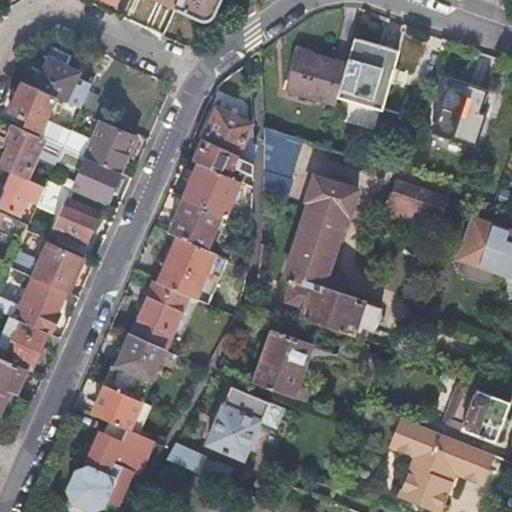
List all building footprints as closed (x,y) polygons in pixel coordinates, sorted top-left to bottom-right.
[(216,0),(175,0),(173,7),(197,17),(203,19),(207,17),(210,14),(216,0)] [(399,51),(355,39),(347,67),(338,96),(382,109),(399,51)] [(53,97),(81,108),(82,106),(91,84),(76,78),(78,71),(66,66),(71,55),(53,48),(36,89),(53,97)] [(285,89),(336,104),(338,96),(347,67),(297,53),(285,89)] [(480,113),(487,91),(449,79),(431,132),(475,147),(483,122),(485,115),(480,113)] [(48,139),(64,146),(64,145),(70,131),(43,119),(53,97),(36,89),(21,82),(9,110),(25,117),(22,122),(50,135),(48,139)] [(251,133),(250,125),(215,110),(202,137),(250,158),(251,133)] [(93,138),(87,155),(118,168),(133,133),(101,119),(93,138)] [(12,146),(2,167),(8,169),(26,177),(36,154),(57,162),(64,146),(48,139),(12,123),(4,143),(12,146)] [(273,128),(263,168),(282,173),(288,146),(301,149),(305,136),(273,128)] [(70,131),(64,145),(87,155),(93,138),(71,129),(70,131)] [(250,158),(202,137),(193,160),(194,160),(199,162),(229,175),(234,165),(250,172),(250,158)] [(118,168),(87,155),(75,183),(106,196),(118,168)] [(195,170),(199,162),(194,160),(190,168),(195,170)] [(240,181),(229,175),(199,162),(195,170),(190,168),(187,177),(192,178),(184,198),(219,214),(226,217),(240,181)] [(25,196),(39,202),(46,186),(26,177),(8,169),(1,185),(4,186),(0,195),(0,203),(18,211),(25,196)] [(308,301),(303,314),(371,338),(376,325),(379,324),(382,321),(383,318),(383,314),(381,310),(379,308),(322,286),(350,213),(353,214),(362,189),(319,173),(309,197),(312,199),(285,272),(294,276),(291,278),(289,282),(287,286),(287,289),(289,293),(308,301)] [(179,196),(184,198),(192,178),(187,177),(179,196)] [(39,202),(38,205),(57,213),(52,225),(84,239),(97,209),(66,196),(70,187),(50,179),(46,186),(39,202)] [(394,180),(388,199),(437,216),(444,196),(394,180)] [(204,248),(219,214),(184,198),(169,232),(177,236),(204,248)] [(0,230),(8,233),(13,232),(24,237),(28,228),(30,223),(0,209),(0,230)] [(458,258),(463,259),(495,270),(511,275),(511,233),(472,220),(458,258)] [(192,300),(212,252),(204,248),(177,236),(156,283),(186,297),(192,300)] [(32,278),(60,290),(62,290),(77,255),(45,241),(37,260),(17,252),(13,261),(10,268),(30,276),(32,278)] [(495,270),(463,259),(461,267),(465,276),(484,281),(492,276),(495,270)] [(14,318),(41,330),(43,326),(48,327),(55,312),(51,309),(60,290),(32,278),(14,318)] [(162,348),(164,349),(186,297),(156,283),(149,280),(127,332),(130,333),(162,348)] [(0,335),(0,358),(25,369),(41,330),(14,318),(0,311),(0,329),(2,330),(0,335)] [(127,332),(124,330),(103,378),(107,379),(114,363),(117,364),(130,333),(127,332)] [(270,330),(252,383),(302,399),(308,381),(295,377),(306,341),(270,330)] [(140,401),(162,348),(130,333),(117,364),(114,363),(107,379),(105,384),(140,401)] [(379,351),(342,338),(337,352),(375,365),(379,351)] [(15,390),(25,369),(0,358),(0,409),(10,387),(15,390)] [(456,378),(441,417),(492,437),(507,398),(456,378)] [(256,422),(260,424),(270,401),(231,383),(204,445),(241,460),(256,422)] [(128,430),(140,401),(105,384),(92,413),(107,421),(128,430)] [(10,387),(0,409),(0,412),(5,415),(15,390),(10,387)] [(270,401),(260,424),(273,430),(283,406),(270,401)] [(492,452),(401,415),(390,443),(415,454),(399,492),(439,508),(454,470),(480,480),(492,452)] [(137,478),(153,441),(128,430),(107,421),(97,444),(94,443),(84,467),(87,468),(85,473),(69,482),(62,497),(67,511),(70,511),(102,511),(108,503),(116,506),(125,485),(103,476),(107,466),(137,478)] [(175,442),(165,459),(204,475),(210,461),(202,457),(203,455),(175,442)]
